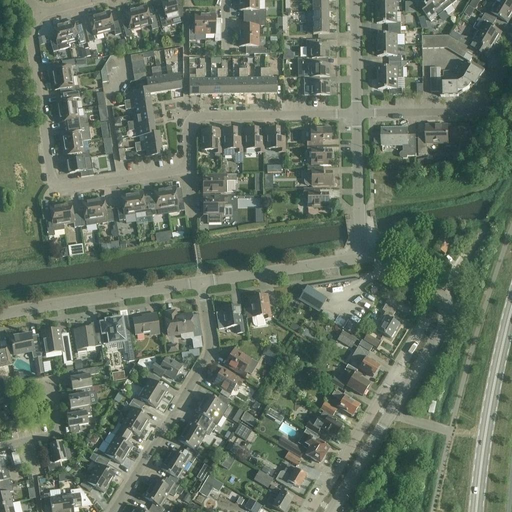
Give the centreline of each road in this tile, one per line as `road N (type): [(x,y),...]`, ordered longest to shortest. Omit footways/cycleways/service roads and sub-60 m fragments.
road 1 (residential): [(180,167),(58,183),(30,41),(40,13)]
road 2 (residential): [(113,511),(207,360),(201,283)]
road 3 (residential): [(356,115),(202,116),(193,121),(180,167)]
road 4 (secondary): [(477,511),(491,390),(511,306)]
road 5 (unclassified): [(201,283),(0,315)]
road 6 (residential): [(356,115),(477,111),(511,56)]
road 7 (residential): [(394,374),(311,511)]
road 8 (unclassified): [(358,258),(201,283)]
road 9 (residential): [(358,258),(356,115)]
road 10 (unclassified): [(344,494),(409,382)]
